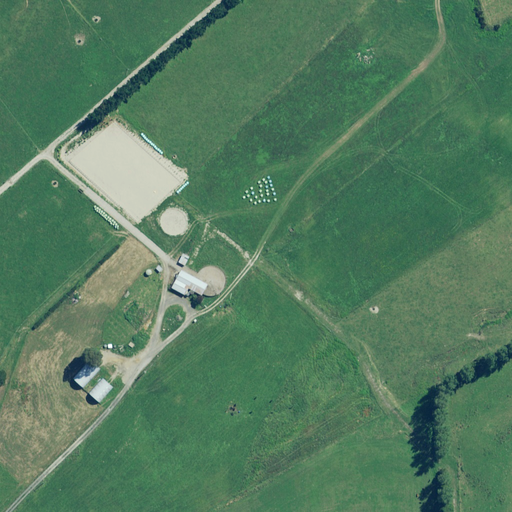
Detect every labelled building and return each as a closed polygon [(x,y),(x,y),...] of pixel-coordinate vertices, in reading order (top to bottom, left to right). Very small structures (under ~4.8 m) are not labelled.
[(190,257),(184,254),(179,263),(185,266),(190,257)] [(160,264),(156,269),(160,273),(164,268),(160,264)] [(208,285),(182,271),(172,288),(186,296),(189,289),(202,296),(208,285)] [(143,306),(135,299),(125,310),(133,317),(143,306)] [(101,370),(92,362),(88,366),(75,380),(83,388),(101,370)] [(113,388),(103,379),(90,394),(100,403),(113,388)]
